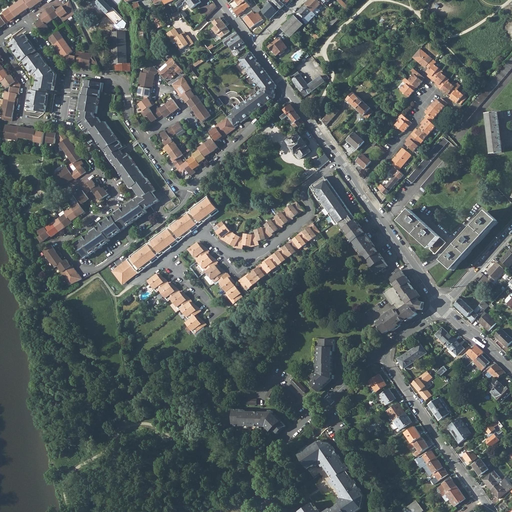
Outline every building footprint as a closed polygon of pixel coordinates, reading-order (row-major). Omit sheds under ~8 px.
[(21,0),(17,3),(24,13),(27,11),(26,10),(29,8),(30,7),(24,0),(21,0)] [(35,0),(24,0),(30,7),(31,8),(34,6),(36,7),(38,5),(39,5),(35,0)] [(100,0),(97,3),(117,25),(120,22),(121,23),(124,21),(115,11),(118,8),(117,6),(122,0),(100,0)] [(185,0),(192,9),(201,2),(200,0),(179,0),(175,4),(177,8),(182,4),(183,3),(182,2),(185,0)] [(233,0),(229,4),(234,11),(246,1),(245,0),(233,0)] [(266,0),(270,3),(278,11),(285,5),(281,1),(282,0),(266,0)] [(311,0),(306,5),(313,12),(316,10),(317,11),(322,6),(321,5),(322,4),(327,8),(328,7),(325,4),(325,3),(321,0),(311,0)] [(336,0),(346,9),(348,11),(350,8),(341,0),(336,0)] [(234,11),(237,15),(249,6),(246,1),(234,11)] [(58,8),(55,10),(59,15),(63,21),(75,13),(71,2),(64,7),(63,5),(59,8),(58,8)] [(17,3),(10,8),(16,17),(20,14),(21,15),(24,13),(17,3)] [(261,11),(270,19),(278,11),(270,3),(261,11)] [(305,23),(307,25),(316,15),(313,12),(306,5),(298,13),(298,15),(305,22),(305,23)] [(244,19),(251,28),(262,20),(257,12),(261,10),(256,6),(252,8),(253,12),(244,19)] [(48,7),(45,9),(52,20),(59,15),(55,10),(53,7),(49,9),(48,7)] [(10,8),(3,13),(10,21),(10,22),(11,23),(12,21),(14,20),(13,19),(15,18),(16,17),(10,8)] [(40,15),(41,17),(46,24),(52,20),(45,9),(42,11),(43,13),(40,15)] [(165,20),(167,23),(180,15),(180,13),(179,13),(179,11),(170,16),(170,17),(165,20)] [(3,13),(0,15),(6,24),(7,24),(10,21),(3,13)] [(295,16),(282,29),(291,37),(304,24),(296,16),(295,16)] [(328,26),(330,29),(340,19),(337,16),(328,26)] [(48,28),(46,24),(41,17),(38,19),(39,21),(36,24),(42,33),(48,28)] [(214,28),(217,34),(218,34),(221,37),(225,34),(225,35),(230,31),(220,17),(213,22),(216,26),(214,28)] [(182,49),(188,45),(189,46),(193,44),(188,36),(186,37),(185,35),(185,34),(184,32),(179,36),(174,29),(167,34),(174,44),(177,42),(182,49)] [(52,41),(54,44),(63,38),(58,31),(48,38),(50,42),(52,41)] [(126,63),(125,32),(112,32),(113,64),(115,64),(116,71),(118,71),(121,71),(124,71),(127,71),(129,72),(129,63),(126,63)] [(224,40),(228,45),(229,44),(240,36),(236,32),(224,40)] [(45,114),(48,94),(49,90),(53,91),(56,74),(51,67),(50,68),(24,34),(10,44),(22,62),(24,61),(26,64),(25,64),(33,76),(35,75),(38,79),(36,88),(35,88),(34,92),(31,91),(28,111),(45,114)] [(229,44),(233,49),(234,51),(238,48),(240,51),(241,50),(247,46),(240,36),(229,44)] [(58,52),(59,51),(68,44),(63,38),(54,44),(57,48),(55,49),(58,52)] [(269,46),(276,56),(279,53),(281,55),(285,52),(284,50),(287,48),(280,38),(269,46)] [(60,55),(62,58),(69,53),(72,51),(68,44),(59,51),(61,54),(60,55)] [(242,51),(241,50),(240,51),(238,48),(234,51),(233,49),(232,50),(232,51),(232,52),(232,53),(234,56),(236,56),(241,53),(242,51)] [(413,57),(421,64),(425,68),(426,66),(428,68),(433,63),(431,60),(432,59),(420,48),(413,57)] [(77,50),(75,55),(74,62),(81,63),(81,65),(85,65),(85,66),(89,67),(90,62),(97,63),(93,53),(77,50)] [(227,118),(235,128),(238,126),(237,124),(240,121),(242,123),(251,116),(250,114),(252,112),(253,114),(256,111),(256,110),(257,109),(259,110),(275,98),(275,95),(273,95),(274,89),(276,89),(277,86),(273,81),(263,68),(262,69),(260,67),(261,66),(258,63),(256,61),(257,60),(255,56),(251,52),(240,60),(243,64),(241,64),(242,66),(255,83),(256,82),(259,85),(263,89),(262,92),(258,95),(257,93),(247,100),(248,101),(245,104),(245,103),(245,102),(235,109),(233,111),(234,113),(227,118)] [(65,62),(74,64),(74,62),(75,55),(70,55),(69,53),(62,58),(65,62)] [(460,116),(466,121),(511,67),(511,56),(478,95),(460,116)] [(168,66),(173,73),(172,74),(174,75),(175,77),(176,75),(177,75),(176,73),(178,72),(180,74),(177,77),(179,80),(183,77),(186,74),(174,60),(173,58),(172,57),(166,63),(168,66)] [(429,74),(436,66),(434,64),(433,63),(428,68),(426,71),(429,74)] [(138,87),(140,88),(151,90),(154,75),(159,72),(156,69),(152,64),(145,68),(144,73),(141,72),(138,87)] [(160,73),(167,80),(169,79),(170,80),(175,77),(174,75),(172,74),(173,73),(168,66),(160,73)] [(436,66),(429,74),(427,76),(433,81),(433,80),(440,72),(441,71),(436,66)] [(414,74),(409,81),(416,87),(417,88),(422,81),(424,78),(417,72),(414,69),(412,72),(414,74)] [(2,82),(3,82),(11,76),(9,73),(8,74),(5,70),(0,73),(0,80),(1,83),(2,82)] [(298,72),(291,78),(305,97),(325,82),(321,76),(308,85),(298,72)] [(440,72),(433,80),(436,82),(435,84),(441,89),(448,81),(449,80),(441,73),(440,72)] [(7,88),(10,86),(17,81),(15,78),(13,79),(11,76),(3,82),(7,88)] [(168,83),(170,86),(172,85),(173,84),(179,80),(177,77),(168,83)] [(178,95),(180,98),(190,90),(191,90),(183,77),(179,80),(173,84),(177,89),(175,90),(179,94),(178,95)] [(406,84),(400,90),(409,97),(414,91),(413,90),(416,87),(409,81),(406,79),(403,82),(406,84)] [(95,227),(90,231),(91,233),(89,234),(85,237),(74,245),(79,252),(84,259),(109,241),(109,240),(108,240),(145,214),(143,211),(145,210),(148,208),(158,201),(155,197),(152,193),(153,192),(155,191),(146,178),(145,179),(127,153),(124,156),(122,153),(120,149),(123,147),(105,122),(102,124),(97,118),(96,118),(93,115),(94,113),(97,114),(100,92),(102,92),(103,83),(84,80),(79,110),(81,111),(80,117),(78,117),(77,120),(87,134),(91,132),(111,160),(131,189),(133,187),(135,189),(134,190),(139,197),(121,210),(119,208),(115,212),(116,213),(114,215),(98,226),(99,227),(96,229),(95,227)] [(448,81),(441,89),(448,95),(448,94),(451,96),(457,90),(459,87),(456,84),(454,87),(448,81)] [(152,90),(151,90),(140,88),(138,95),(149,98),(150,93),(151,94),(152,90)] [(184,100),(186,103),(195,97),(190,90),(180,98),(182,101),(184,100)] [(464,95),(457,90),(451,96),(450,97),(452,99),(457,103),(458,102),(460,104),(465,99),(462,96),(464,95)] [(6,92),(5,100),(17,103),(18,99),(16,99),(17,95),(10,93),(6,92)] [(347,100),(356,108),(363,101),(354,93),(347,100)] [(190,105),(193,109),(201,103),(196,96),(195,97),(186,103),(189,106),(190,105)] [(223,105),(219,98),(215,101),(220,107),(223,105)] [(437,99),(431,105),(439,113),(445,106),(444,105),(446,102),(441,98),(439,101),(437,99)] [(139,105),(144,111),(149,108),(152,106),(154,104),(153,103),(152,101),(151,102),(150,102),(148,100),(147,99),(139,105)] [(5,100),(3,108),(14,110),(15,106),(16,106),(17,103),(5,100)] [(172,100),(165,104),(172,113),(175,111),(176,112),(179,110),(172,100)] [(356,108),(367,119),(374,112),(363,101),(356,108)] [(193,113),(196,117),(206,110),(201,103),(193,109),(195,112),(193,113)] [(163,106),(159,109),(163,114),(165,118),(169,115),(170,117),(173,115),(172,113),(165,104),(163,106)] [(289,106),(284,110),(279,114),(283,120),(288,116),(288,115),(294,110),(295,110),(291,105),(289,106)] [(431,105),(425,112),(427,114),(425,117),(426,117),(430,121),(432,118),(433,119),(439,113),(431,105)] [(322,120),(326,126),(340,111),(334,106),(322,120)] [(12,122),(14,110),(3,108),(1,120),(12,122)] [(145,117),(147,116),(152,113),(149,108),(144,111),(143,112),(142,113),(145,117)] [(210,116),(206,110),(196,117),(198,120),(199,119),(202,122),(210,116)] [(288,115),(288,116),(298,128),(304,123),(299,116),(294,110),(288,115)] [(485,113),(490,154),(501,153),(500,144),(501,144),(500,141),(498,124),(498,120),(497,121),(497,112),(485,113)] [(152,113),(147,116),(152,122),(156,119),(152,113)] [(401,119),(396,125),(401,130),(403,132),(411,123),(402,114),(399,117),(401,119)] [(436,126),(430,121),(426,117),(420,123),(423,125),(421,128),(428,135),(436,126)] [(215,127),(216,128),(223,138),(226,136),(226,135),(227,134),(235,128),(227,118),(215,127)] [(175,126),(173,128),(176,133),(178,136),(179,137),(185,132),(178,121),(176,123),(175,124),(176,124),(176,125),(175,126)] [(18,138),(26,140),(29,127),(25,126),(24,128),(20,128),(18,138)] [(18,141),(18,138),(20,128),(17,127),(16,127),(12,127),(12,128),(5,127),(3,139),(18,141)] [(26,140),(34,141),(36,130),(32,130),(32,128),(29,127),(26,140)] [(209,132),(213,138),(215,141),(219,139),(220,140),(223,138),(216,128),(209,132)] [(428,135),(421,128),(418,130),(416,128),(411,134),(421,143),(428,135)] [(296,154),(300,159),(311,151),(308,147),(308,146),(302,138),(299,133),(298,134),(295,129),(288,135),(291,139),(287,141),(291,146),(290,147),(296,154)] [(40,131),(36,130),(34,141),(34,143),(42,144),(44,133),(40,132),(40,131)] [(161,134),(165,141),(170,138),(170,137),(165,131),(161,134)] [(54,144),(55,139),(56,132),(53,132),(53,133),(48,132),(46,143),(53,144),(54,144)] [(59,139),(62,143),(67,139),(62,133),(56,132),(55,139),(59,139)] [(347,141),(358,150),(365,142),(354,133),(347,141)] [(414,152),(421,143),(411,134),(406,140),(408,142),(406,145),(408,147),(414,152)] [(407,179),(412,183),(448,140),(443,136),(407,178),(407,179)] [(59,144),(64,151),(74,144),(72,141),(70,142),(68,138),(67,139),(62,143),(60,144),(59,144)] [(163,142),(167,147),(173,142),(170,138),(165,141),(163,142)] [(212,139),(205,144),(211,153),(212,152),(215,150),(216,152),(219,150),(219,149),(215,144),(214,142),(212,139)] [(168,151),(170,154),(179,148),(174,141),(173,142),(167,147),(164,149),(165,150),(166,152),(168,151)] [(64,151),(69,158),(77,152),(74,148),(76,147),(74,144),(64,151)] [(199,149),(200,150),(206,159),(209,157),(209,156),(208,155),(211,153),(205,144),(199,149)] [(421,187),(426,191),(460,151),(455,146),(421,187)] [(171,159),(174,162),(180,158),(184,155),(179,148),(170,154),(173,158),(171,159)] [(401,168),(411,155),(406,150),(403,148),(393,160),(395,162),(392,165),(395,167),(398,170),(400,167),(401,168)] [(193,155),(194,156),(201,165),(203,163),(203,161),(206,159),(200,150),(193,155)] [(69,158),(73,164),(80,160),(83,157),(81,154),(80,155),(77,152),(69,158)] [(315,163),(320,168),(330,160),(326,154),(315,163)] [(356,161),(365,169),(371,162),(363,154),(356,161)] [(187,161),(188,162),(190,166),(194,171),(198,169),(197,168),(201,165),(194,156),(187,161)] [(73,164),(76,169),(81,166),(83,164),(80,160),(73,164)] [(185,170),(186,169),(190,166),(188,162),(184,164),(182,161),(176,166),(178,168),(181,166),(185,170)] [(76,169),(77,169),(81,175),(85,172),(81,166),(76,169)] [(195,173),(194,171),(190,166),(186,169),(191,176),(195,173)] [(71,181),(74,179),(70,174),(69,172),(66,167),(55,175),(53,176),(61,187),(62,186),(70,180),(71,181)] [(389,191),(400,179),(404,175),(398,170),(395,167),(390,172),(394,175),(384,187),(389,191)] [(355,221),(324,177),(310,187),(337,225),(339,223),(343,229),(344,229),(345,228),(355,221)] [(91,180),(87,183),(91,190),(96,187),(91,180)] [(163,187),(172,200),(177,197),(168,184),(163,187)] [(98,185),(96,187),(91,190),(94,194),(101,190),(98,185)] [(76,196),(80,202),(82,204),(88,200),(85,194),(88,192),(83,186),(80,188),(81,189),(78,192),(79,193),(76,196)] [(105,187),(101,190),(94,194),(99,201),(107,195),(105,192),(107,190),(105,187)] [(381,191),(386,195),(389,191),(384,187),(381,191)] [(128,260),(139,274),(219,211),(217,209),(217,208),(217,209),(208,197),(208,196),(208,197),(191,210),(191,211),(188,213),(188,212),(171,225),(171,226),(168,229),(168,228),(151,241),(152,242),(148,244),(148,243),(131,256),(132,257),(128,260)] [(176,207),(172,200),(164,206),(169,212),(176,207)] [(292,205),(286,209),(287,210),(291,216),(293,218),(298,214),(300,212),(299,210),(302,208),(297,202),(293,205),(292,205)] [(78,204),(71,208),(79,219),(82,217),(81,215),(84,213),(82,209),(80,206),(78,204)] [(424,247),(430,252),(441,240),(405,207),(396,218),(426,245),(424,247)] [(64,213),(66,215),(71,222),(75,219),(76,221),(79,219),(71,208),(64,213)] [(282,213),(276,217),(277,218),(281,224),(283,226),(288,222),(290,220),(288,218),(291,216),(287,210),(283,213),(282,213)] [(442,261),(452,270),(497,221),(487,212),(442,261)] [(66,215),(59,220),(65,228),(66,230),(69,228),(69,227),(68,226),(72,224),(71,223),(71,222),(66,215)] [(272,221),(266,225),(266,226),(271,232),(272,234),(277,230),(280,228),(278,226),(281,224),(277,218),(272,221)] [(59,220),(52,224),(59,234),(62,232),(62,231),(61,231),(65,228),(59,220)] [(363,254),(368,261),(377,274),(388,266),(379,252),(378,253),(374,247),(375,247),(365,233),(364,234),(360,228),(361,227),(356,220),(355,221),(345,228),(349,235),(354,242),(363,254)] [(230,240),(234,233),(230,231),(225,225),(225,226),(222,222),(214,228),(223,239),(225,237),(230,240)] [(52,224),(46,229),(52,238),(55,235),(56,236),(56,237),(59,234),(52,224)] [(271,232),(266,226),(263,228),(256,231),(259,241),(265,239),(267,238),(266,235),(271,232)] [(309,228),(304,232),(305,234),(310,240),(311,241),(317,236),(316,235),(320,232),(316,226),(313,228),(311,226),(309,228)] [(49,240),(52,238),(46,229),(44,228),(38,232),(40,236),(37,239),(38,241),(40,244),(43,241),(48,238),(49,240)] [(267,238),(265,239),(265,240),(266,240),(273,235),(272,234),(271,232),(266,235),(267,238)] [(238,244),(244,245),(245,238),(241,237),(234,233),(230,240),(228,243),(234,246),(237,247),(238,244)] [(259,241),(257,234),(253,235),(245,234),(245,238),(244,245),(250,246),(253,246),(253,242),(259,241)] [(299,236),(294,240),(295,242),(300,248),(300,249),(306,244),(306,243),(310,240),(305,234),(303,236),(301,234),(299,236)] [(283,248),(285,250),(289,256),(290,257),(296,252),(296,251),(300,248),(295,242),(292,244),(291,242),(288,244),(283,248)] [(201,257),(202,258),(207,254),(209,253),(202,245),(201,246),(198,243),(189,250),(197,260),(201,257)] [(43,252),(45,256),(54,250),(51,247),(43,252)] [(45,256),(50,262),(60,256),(57,252),(56,253),(54,250),(45,256)] [(273,256),(274,257),(280,265),(286,260),(285,259),(289,256),(285,250),(282,252),(280,250),(278,252),(273,256)] [(508,267),(511,262),(511,251),(510,250),(501,260),(508,267)] [(216,265),(217,264),(211,256),(209,257),(207,254),(202,258),(198,261),(206,271),(210,268),(210,269),(216,265)] [(55,269),(58,267),(63,263),(60,259),(62,259),(60,256),(50,262),(55,269)] [(264,264),(263,265),(263,266),(269,273),(280,265),(274,257),(271,260),(269,258),(265,261),(266,263),(264,264)] [(58,267),(62,273),(70,268),(72,267),(71,264),(69,265),(66,261),(63,263),(58,267)] [(487,278),(492,283),(504,269),(497,262),(487,273),(490,275),(487,278)] [(219,280),(226,275),(219,267),(218,268),(216,265),(210,269),(207,272),(214,282),(218,279),(219,280)] [(253,272),(252,274),(258,282),(269,273),(263,266),(260,268),(258,266),(254,270),(255,271),(253,272)] [(78,276),(75,272),(74,273),(70,268),(62,273),(61,274),(70,286),(72,285),(75,284),(77,282),(79,281),(82,280),(79,275),(78,276)] [(416,311),(419,309),(419,307),(423,307),(424,302),(419,301),(417,298),(420,296),(415,289),(414,290),(409,283),(410,282),(406,276),(405,276),(401,270),(389,278),(394,285),(383,292),(391,305),(393,303),(398,309),(392,313),(391,312),(383,318),(384,319),(378,323),(385,333),(391,329),(392,331),(400,325),(399,323),(405,319),(406,320),(410,318),(411,319),(418,314),(416,311)] [(158,274),(149,281),(156,291),(160,288),(161,289),(168,284),(161,276),(160,277),(158,274)] [(247,275),(243,279),(244,281),(241,283),(247,290),(258,282),(252,274),(250,275),(248,276),(247,275)] [(227,292),(235,285),(234,284),(233,282),(234,281),(230,276),(228,278),(226,275),(219,280),(218,281),(227,292)] [(478,281),(489,291),(495,285),(492,283),(487,278),(484,275),(478,281)] [(161,289),(160,290),(168,300),(171,297),(172,298),(179,293),(173,285),(171,286),(169,283),(168,284),(161,289)] [(233,299),(236,303),(243,297),(240,294),(241,293),(235,285),(227,292),(228,293),(230,295),(228,296),(232,301),(233,299)] [(172,298),(171,299),(179,309),(183,306),(184,307),(190,302),(191,302),(184,294),(183,295),(180,292),(179,293),(172,298)] [(455,305),(472,322),(476,318),(478,316),(479,316),(484,311),(488,306),(483,301),(473,311),(461,299),(460,299),(458,297),(454,301),(456,303),(455,305)] [(184,307),(181,309),(189,319),(193,316),(194,317),(195,316),(197,315),(200,312),(194,304),(192,305),(190,302),(184,307)] [(479,322),(489,331),(497,323),(487,314),(484,311),(479,316),(478,316),(476,318),(479,322)] [(190,320),(186,323),(198,337),(207,330),(204,327),(206,326),(199,318),(198,319),(195,316),(194,317),(190,320)] [(436,335),(447,345),(454,338),(443,328),(436,335)] [(495,336),(507,348),(511,342),(511,338),(501,329),(495,336)] [(313,377),(314,378),(315,379),(313,381),(311,383),(318,391),(331,379),(331,378),(334,378),(334,368),(333,368),(333,359),(335,359),(335,339),(321,338),(320,346),(319,346),(319,351),(319,354),(318,368),(320,368),(320,372),(318,372),(313,377)] [(447,345),(458,356),(465,349),(454,338),(447,345)] [(410,351),(416,361),(427,353),(421,344),(410,351)] [(468,363),(469,366),(482,355),(485,353),(476,345),(473,348),(463,357),(465,359),(469,355),(473,359),(468,363)] [(398,359),(405,369),(416,361),(410,351),(398,359)] [(490,362),(482,355),(469,366),(468,367),(470,369),(473,366),(476,364),(482,370),(490,362)] [(489,372),(497,380),(505,373),(495,362),(487,368),(489,371),(489,372)] [(412,387),(416,393),(428,384),(423,378),(424,377),(425,378),(429,375),(429,374),(435,368),(433,366),(425,373),(417,379),(419,381),(412,387)] [(373,387),(376,392),(387,385),(380,375),(370,381),(374,386),(373,387)] [(501,384),(497,380),(493,383),(490,386),(495,391),(493,392),(503,403),(511,393),(511,391),(508,388),(507,389),(502,383),(501,384)] [(268,396),(274,398),(277,389),(271,387),(268,396)] [(292,403),(297,398),(289,390),(284,394),(292,403)] [(391,402),(393,405),(398,401),(397,401),(396,399),(397,399),(390,390),(382,395),(388,405),(391,402)] [(337,409),(341,412),(349,400),(345,398),(339,404),(340,405),(337,409)] [(430,405),(440,421),(450,414),(440,398),(430,405)] [(388,412),(395,422),(405,415),(402,410),(404,409),(400,403),(388,412)] [(270,431),(271,430),(273,429),(275,431),(277,433),(285,425),(282,422),(273,412),(272,412),(272,410),(262,409),(262,411),(253,411),(253,409),(233,408),(232,423),(240,423),(240,425),(245,425),(248,425),(262,426),(263,424),(266,424),(265,426),(266,426),(270,431)] [(391,425),(395,430),(399,427),(401,430),(412,422),(407,414),(405,415),(395,422),(391,425)] [(456,436),(461,443),(468,438),(468,437),(472,434),(468,428),(467,428),(461,419),(455,422),(456,423),(449,428),(455,437),(456,436)] [(486,443),(491,448),(500,441),(495,434),(497,432),(498,434),(500,434),(503,431),(501,429),(503,426),(498,419),(488,428),(486,429),(487,431),(490,434),(488,435),(490,438),(487,441),(486,443)] [(406,433),(413,443),(422,437),(415,427),(406,433)] [(414,453),(416,456),(430,448),(422,437),(413,443),(408,447),(410,450),(416,445),(419,450),(414,453)] [(340,504),(331,510),(328,511),(318,511),(313,503),(299,511),(356,511),(362,508),(364,496),(359,489),(356,485),(346,471),(347,470),(338,456),(335,452),(330,444),(318,442),(312,446),(311,445),(300,452),(302,453),(298,455),(314,479),(320,475),(340,504)] [(421,458),(426,466),(427,465),(437,458),(432,451),(421,458)] [(465,459),(469,465),(478,458),(475,453),(471,455),(468,452),(464,455),(467,458),(465,459)] [(427,465),(434,474),(444,467),(437,458),(427,465)] [(473,465),(480,476),(489,469),(482,459),(473,465)] [(431,481),(433,485),(449,474),(444,467),(434,474),(433,475),(434,477),(436,476),(437,477),(431,481)] [(491,490),(503,480),(495,471),(483,480),(491,490)] [(452,478),(439,487),(442,491),(440,492),(444,497),(458,486),(452,478)] [(491,490),(499,499),(511,488),(511,485),(505,478),(503,480),(491,490)] [(453,502),(456,506),(466,499),(458,486),(444,497),(447,502),(448,501),(451,504),(453,502)] [(422,511),(424,511),(417,500),(407,508),(409,509),(405,511),(422,511)] [(499,507),(503,510),(508,506),(505,502),(499,507)]
